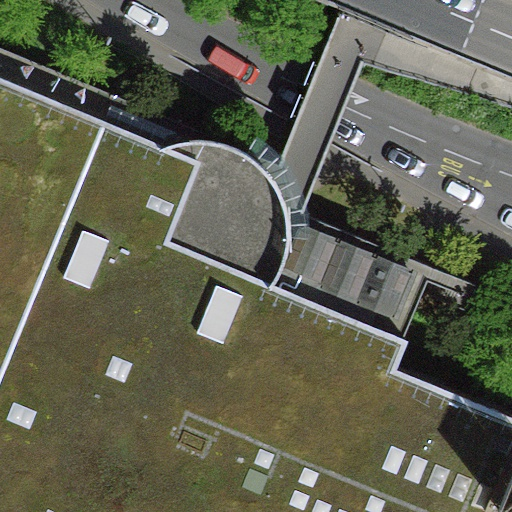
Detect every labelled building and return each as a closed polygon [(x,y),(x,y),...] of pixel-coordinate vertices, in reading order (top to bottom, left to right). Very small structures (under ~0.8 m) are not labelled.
[(0,75),(0,511),(511,511),(511,508),(495,502),(511,459),(511,412),(396,365),(407,335),(305,293),(312,274),(284,262),(254,251),(257,241),(234,190),(199,204),(186,198),(200,158),(178,148),(0,75)] [(254,251),(284,262),(292,238),(289,201),(279,178),(274,168),(241,146),(209,140),(197,143),(178,148),(200,158),(186,198),(199,204),(234,190),(257,241),(254,251)] [(313,211),(289,201),(292,238),(284,262),(312,274),(305,293),(407,335),(425,289),(435,262),(411,252),(313,211)] [(475,278),(435,262),(425,289),(465,305),(475,278)] [(511,459),(495,502),(511,508),(511,459)]
